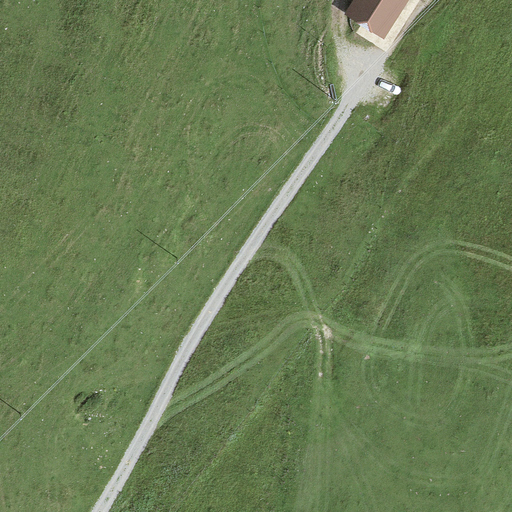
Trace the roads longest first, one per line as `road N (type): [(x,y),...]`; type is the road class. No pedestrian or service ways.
road 1 (track): [(99,511),(208,310),(280,198),(430,0)]
road 2 (track): [(0,441),(361,94)]
